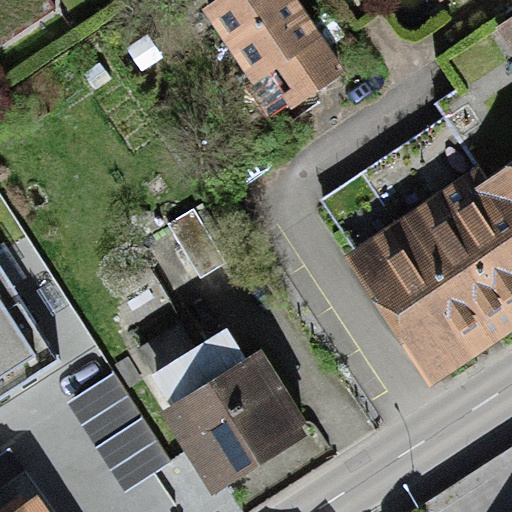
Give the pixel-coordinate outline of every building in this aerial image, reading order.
[(0,0),(0,46),(56,8),(50,0),(0,0)] [(336,73),(288,0),(218,0),(209,7),(254,76),(242,83),(265,119),(336,73)] [(436,103),(448,121),(511,217),(511,5),(434,57),(456,90),(436,103)] [(511,217),(448,121),(404,149),(503,298),(511,292),(511,217)] [(404,149),(364,176),(411,246),(421,239),(473,318),(503,298),(404,149)] [(422,351),(473,318),(421,239),(411,246),(364,176),(324,202),(422,351)] [(194,208),(169,222),(201,277),(226,262),(194,208)] [(0,374),(44,347),(0,277),(0,374)] [(244,362),(226,333),(195,352),(178,325),(140,348),(217,475),(303,424),(260,352),(244,362)]
